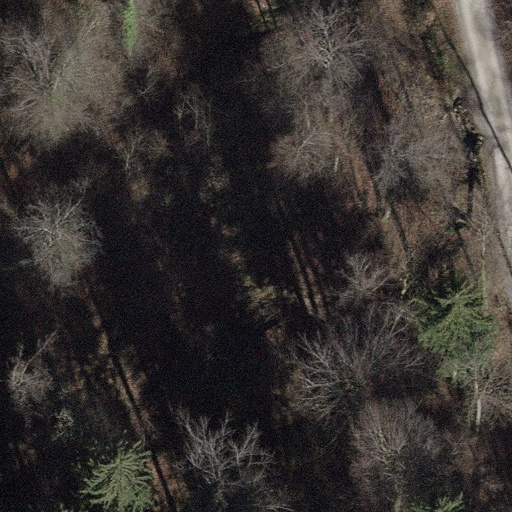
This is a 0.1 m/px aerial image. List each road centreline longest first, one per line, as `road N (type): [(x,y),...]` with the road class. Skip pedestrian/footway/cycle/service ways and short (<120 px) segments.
road 1 (track): [(323,0),(268,18),(208,24),(89,0)]
road 2 (track): [(475,0),(511,162)]
